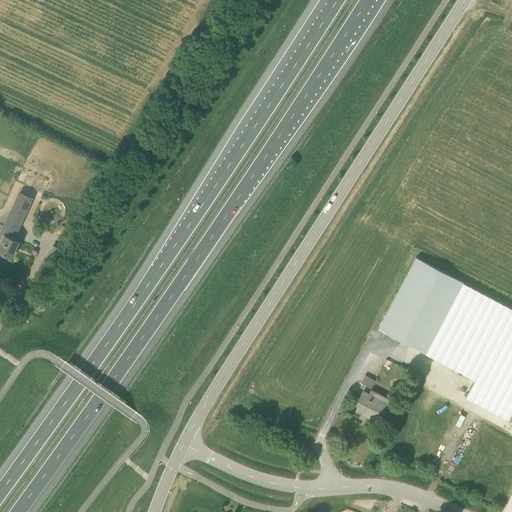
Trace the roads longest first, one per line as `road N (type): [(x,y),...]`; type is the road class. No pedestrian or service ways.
road 1 (motorway): [(17,511),(367,0)]
road 2 (motorway): [(335,0),(0,490)]
road 3 (tertiary): [(183,444),(465,0)]
road 4 (unknown): [(346,480),(328,465),(321,437),(357,364),(371,353),(408,354),(511,431)]
road 5 (unclassified): [(183,444),(261,480),(322,489)]
road 6 (unclassified): [(456,511),(395,488),(322,489)]
